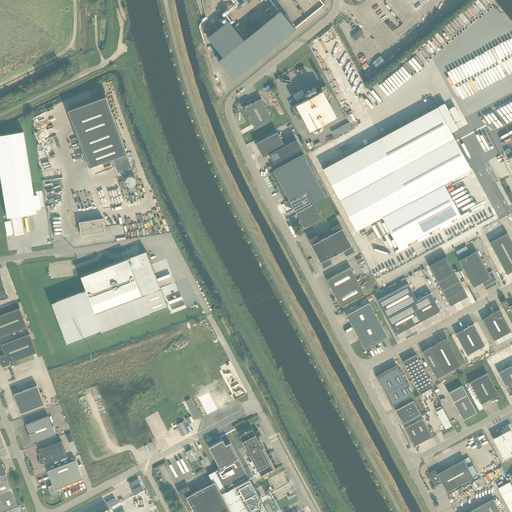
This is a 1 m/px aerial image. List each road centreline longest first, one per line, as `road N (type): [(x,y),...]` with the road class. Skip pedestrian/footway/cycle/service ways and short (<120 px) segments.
road 1 (unclassified): [(399,511),(216,162),(165,0)]
road 2 (unclassified): [(358,370),(228,110),(236,93),(334,15),(336,0)]
road 3 (unclassified): [(358,370),(511,286)]
road 4 (unknown): [(352,10),(369,31),(395,42),(456,0)]
road 5 (track): [(74,0),(70,49),(0,84)]
